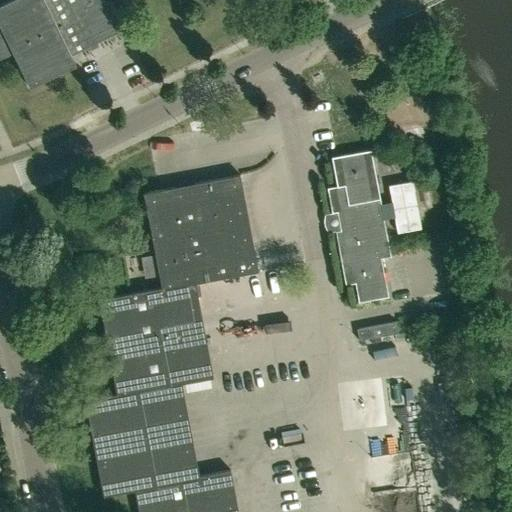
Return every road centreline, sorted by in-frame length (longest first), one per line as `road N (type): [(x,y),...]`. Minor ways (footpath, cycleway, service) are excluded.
road 1 (residential): [(0,180),(385,0)]
road 2 (residential): [(43,511),(0,275)]
